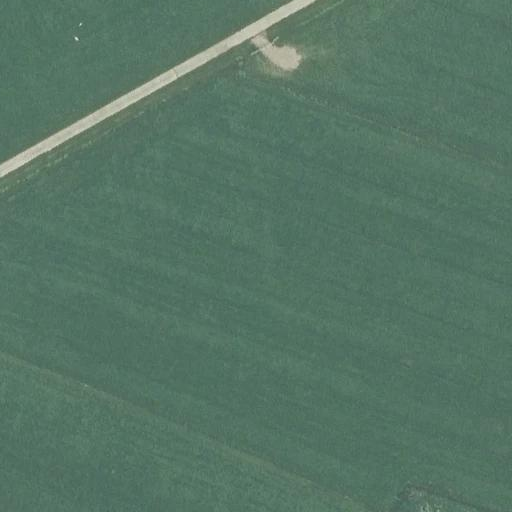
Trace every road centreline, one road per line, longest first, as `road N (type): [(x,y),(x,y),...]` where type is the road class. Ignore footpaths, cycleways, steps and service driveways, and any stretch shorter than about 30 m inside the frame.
road 1 (track): [(303,0),(0,169)]
road 2 (track): [(0,392),(288,511)]
